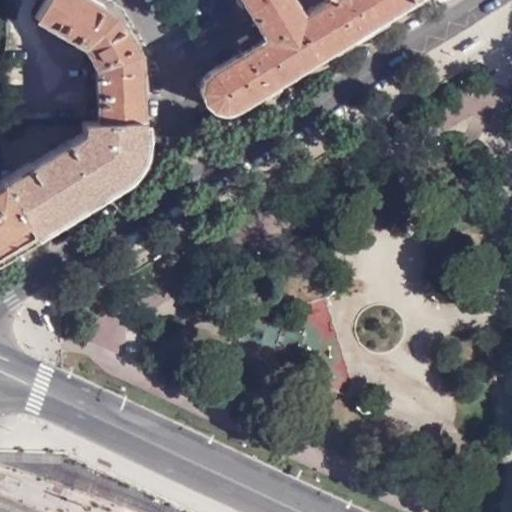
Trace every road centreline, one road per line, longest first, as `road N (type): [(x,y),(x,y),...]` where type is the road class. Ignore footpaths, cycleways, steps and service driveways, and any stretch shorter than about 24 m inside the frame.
road 1 (tertiary): [(0,304),(486,0)]
road 2 (primary): [(38,388),(297,511)]
